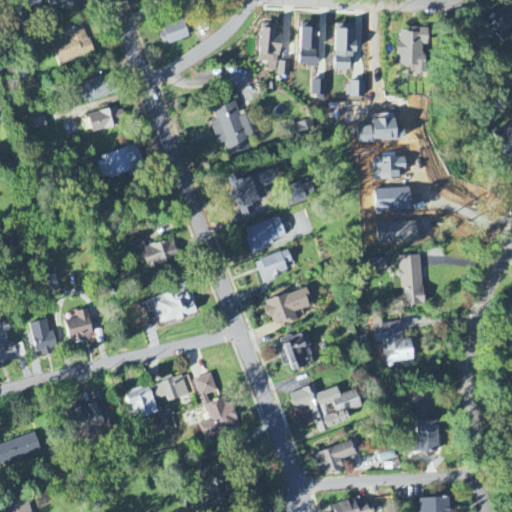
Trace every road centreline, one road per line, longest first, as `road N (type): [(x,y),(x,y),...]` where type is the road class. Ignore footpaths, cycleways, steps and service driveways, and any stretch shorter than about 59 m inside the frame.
road 1 (residential): [(306,511),(115,0)]
road 2 (residential): [(511,257),(470,359),(488,511)]
road 3 (residential): [(0,401),(239,333)]
road 4 (residential): [(296,484),(478,474)]
road 5 (residential): [(310,0),(448,7),(466,0)]
road 6 (residential): [(148,84),(207,53),(255,0)]
